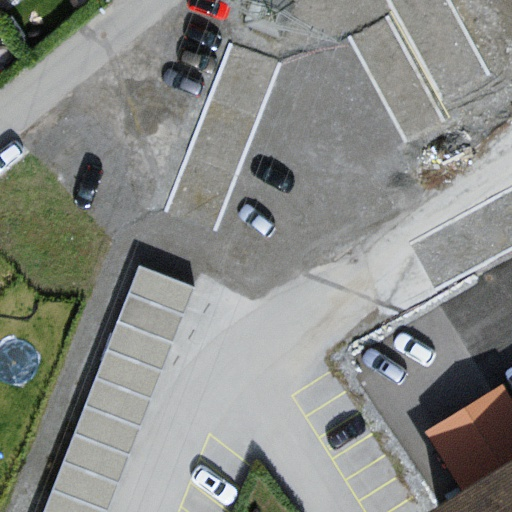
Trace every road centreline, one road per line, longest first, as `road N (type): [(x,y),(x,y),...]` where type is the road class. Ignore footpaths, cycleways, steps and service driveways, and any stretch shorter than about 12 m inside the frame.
road 1 (unknown): [(275,338),(285,315),(317,284),(511,150)]
road 2 (unknown): [(275,338),(206,408),(167,511)]
road 3 (unknown): [(377,511),(291,382),(275,338)]
road 4 (residential): [(152,0),(0,124)]
